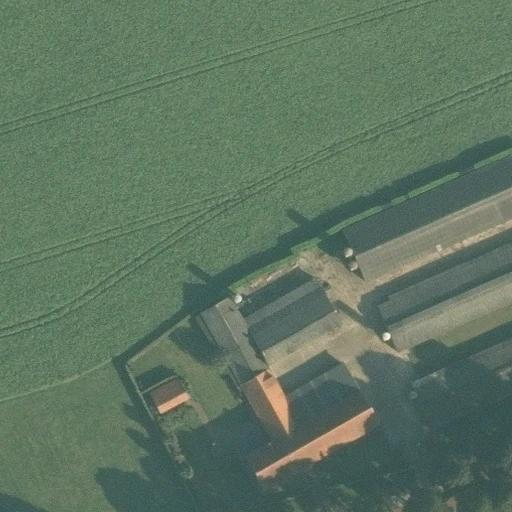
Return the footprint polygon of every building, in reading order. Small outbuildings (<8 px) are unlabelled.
[(511,156),(340,232),(363,284),(511,219),(511,156)] [(511,246),(375,306),(396,353),(511,301),(511,246)] [(315,278),(242,319),(268,365),(341,324),(315,278)] [(281,397),(266,370),(225,298),(198,313),(271,443),(244,458),(263,491),(378,425),(342,363),(281,397)] [(511,392),(511,341),(411,385),(430,429),(511,392)] [(177,377),(148,393),(159,413),(189,397),(177,377)]
